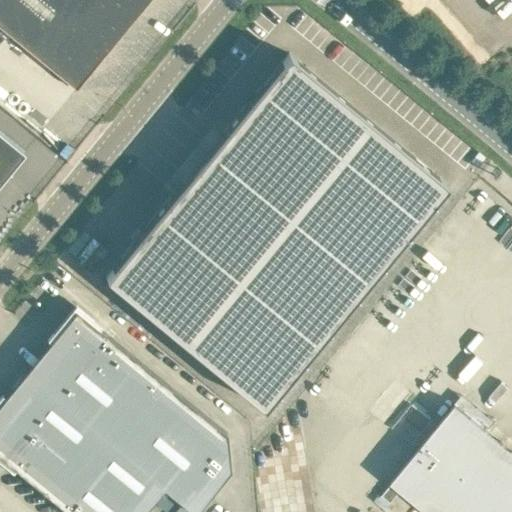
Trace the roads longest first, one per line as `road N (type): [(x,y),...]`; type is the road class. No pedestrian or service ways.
road 1 (unclassified): [(230,0),(0,280)]
road 2 (unclassified): [(327,0),(511,158)]
